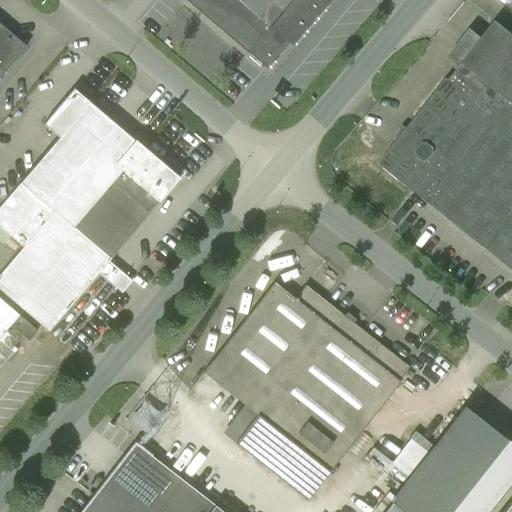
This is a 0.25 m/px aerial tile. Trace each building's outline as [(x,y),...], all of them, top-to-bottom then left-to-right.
[(184,0),(185,1),(265,69),(266,69),(288,44),(289,43),(285,40),(290,34),(318,0),(184,0)] [(511,33),(495,20),(448,80),(446,78),(378,164),(511,270),(511,33)] [(0,76),(25,47),(0,25),(0,76)] [(43,124),(58,138),(0,205),(0,243),(2,246),(10,237),(22,247),(0,273),(0,290),(48,331),(97,273),(101,276),(111,264),(108,261),(178,178),(134,140),(133,141),(73,89),(43,124)] [(273,283),(202,373),(257,414),(236,441),(235,443),(307,500),(396,387),(400,382),(398,381),(408,367),(352,323),(354,320),(346,313),(343,316),(305,286),(294,299),(273,283)] [(0,335),(18,314),(0,298),(0,335)] [(19,316),(10,326),(27,341),(36,331),(19,316)] [(383,511),(486,511),(505,488),(511,479),(511,444),(465,408),(383,511)] [(223,511),(150,456),(135,444),(81,511),(223,511)] [(511,511),(511,499),(500,511),(511,511)]
